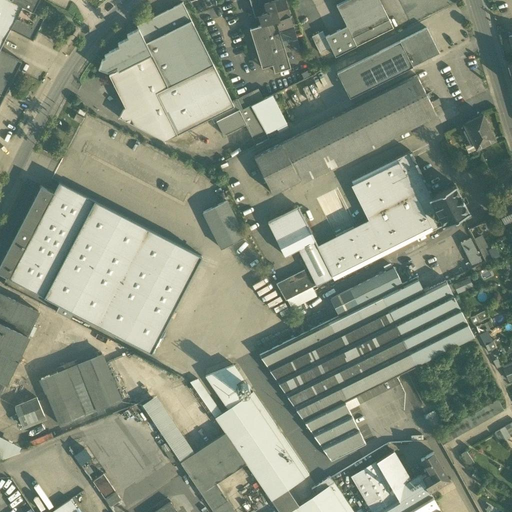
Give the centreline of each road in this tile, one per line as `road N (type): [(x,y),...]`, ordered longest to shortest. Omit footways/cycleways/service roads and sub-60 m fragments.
road 1 (unknown): [(282,270),(244,179),(245,161),(306,118),(332,70),(404,30),(470,14)]
road 2 (residential): [(132,0),(67,69),(0,195)]
road 3 (tertiary): [(474,0),(511,118)]
